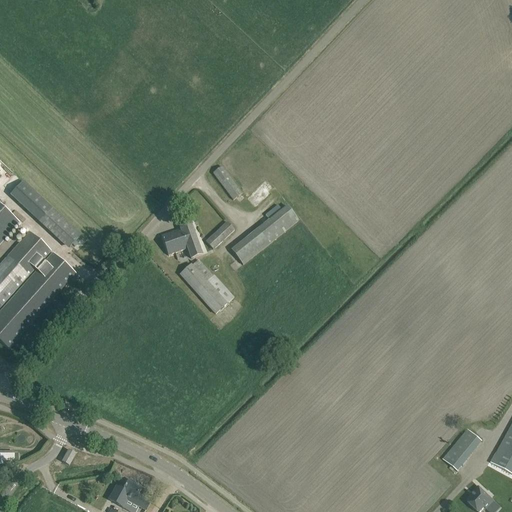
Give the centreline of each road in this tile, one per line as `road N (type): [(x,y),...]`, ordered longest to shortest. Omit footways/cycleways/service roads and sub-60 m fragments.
road 1 (unclassified): [(0,394),(365,0)]
road 2 (tertiary): [(226,511),(184,479),(72,421)]
